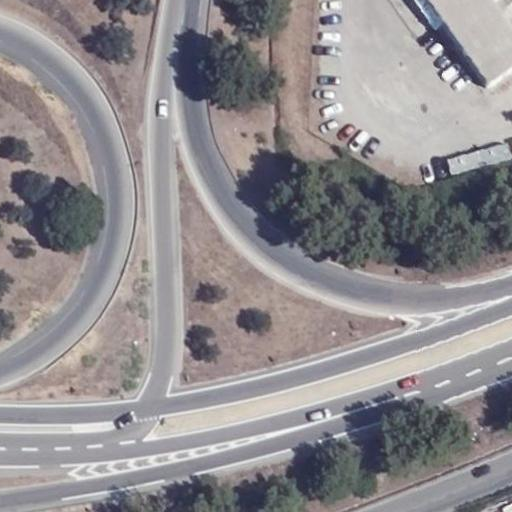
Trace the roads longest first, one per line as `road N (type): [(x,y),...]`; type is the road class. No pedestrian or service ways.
road 1 (motorway): [(0,501),(321,430),(511,357)]
road 2 (motorway): [(511,287),(375,300),(302,272),(248,228),(210,167),(189,102),(190,0)]
road 3 (primary): [(0,455),(101,457),(219,436),(511,352)]
road 4 (motorway): [(0,26),(54,56),(79,81),(116,149),(122,215),(112,260),(74,322),(0,372)]
road 5 (motorway): [(149,409),(163,379),(159,121),(179,0)]
road 6 (primary): [(511,298),(392,349),(149,409)]
road 7 (motorway): [(0,440),(116,436),(149,409)]
road 8 (primary): [(149,409),(0,412)]
road 9 (tertiary): [(511,465),(393,511)]
